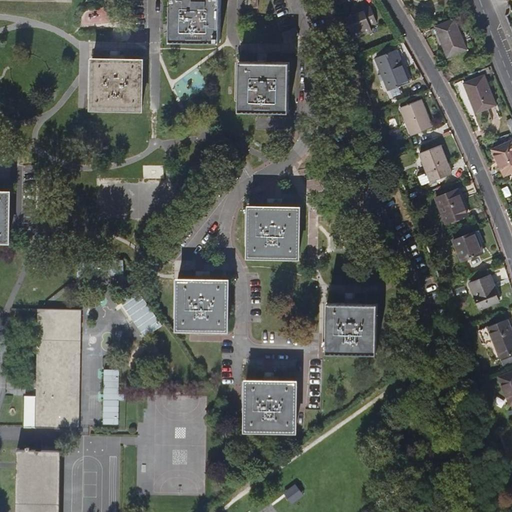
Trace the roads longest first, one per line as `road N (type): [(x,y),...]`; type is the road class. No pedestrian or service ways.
road 1 (residential): [(247,345),(243,277),(223,238),(224,218),(237,196),(287,164),(315,131),(318,65),(293,0)]
road 2 (residential): [(386,0),(430,68),(511,264)]
